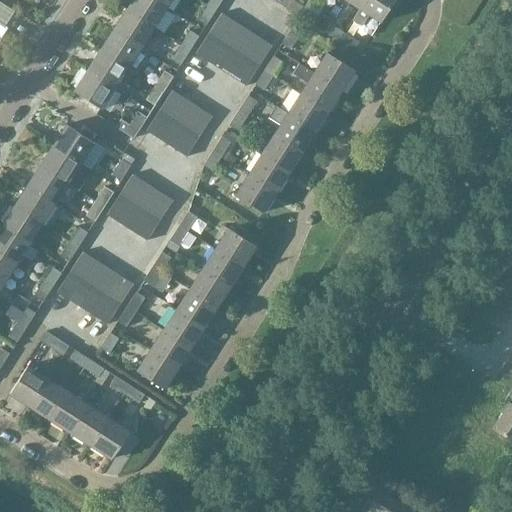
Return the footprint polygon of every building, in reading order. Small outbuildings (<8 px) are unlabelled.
[(165,6),(154,0),(129,0),(124,9),(152,27),(165,6)] [(208,0),(206,4),(215,10),(221,0),(208,0)] [(292,0),(290,0),(285,8),(296,15),(302,6),(292,0)] [(342,0),(358,10),(364,0),(342,0)] [(364,0),(358,10),(352,20),(361,26),(367,17),(378,24),(393,0),(364,0)] [(215,10),(206,4),(196,19),(205,25),(215,10)] [(302,6),(296,15),(312,25),(318,16),(302,6)] [(152,27),(124,9),(111,29),(139,47),(152,27)] [(230,18),(220,12),(207,32),(217,39),(230,18)] [(240,25),(230,18),(217,39),(227,45),(240,25)] [(322,32),(338,42),(343,33),(328,23),(322,32)] [(250,31),(240,25),(227,45),(237,52),(250,31)] [(111,29),(98,50),(126,67),(135,73),(148,53),(139,47),(111,29)] [(280,44),(289,50),(299,35),(290,29),(280,44)] [(180,45),(189,51),(198,37),(189,31),(180,45)] [(260,38),(250,31),(237,52),(247,58),(260,38)] [(217,39),(207,32),(194,53),(204,59),(217,39)] [(343,33),(338,42),(351,51),(357,42),(343,33)] [(270,44),(260,38),(247,58),(257,64),(270,44)] [(227,45),(217,39),(204,59),(214,65),(227,45)] [(189,51),(180,45),(170,60),(180,66),(189,51)] [(237,52),(227,45),(214,65),(224,72),(237,52)] [(113,87),(112,89),(120,93),(126,83),(118,78),(126,67),(98,50),(85,70),(113,87)] [(247,58),(237,52),(224,72),(234,78),(247,58)] [(313,73),(340,91),(353,70),(326,53),(313,73)] [(263,71),(272,76),(281,61),(273,56),(263,71)] [(257,64),(247,58),(234,78),(244,85),(257,64)] [(307,82),(299,94),(326,111),(340,91),(313,73),(297,63),(291,72),(307,82)] [(113,87),(85,70),(72,91),(99,108),(112,89),(113,87)] [(154,85),(163,91),(172,77),(163,71),(154,85)] [(272,76),(263,71),(254,85),(263,90),(272,76)] [(163,91),(154,85),(145,100),(154,106),(163,91)] [(180,95),(170,89),(157,109),(167,116),(180,95)] [(299,94),(286,114),(313,131),(326,111),(299,94)] [(190,102),(180,95),(167,116),(177,122),(190,102)] [(237,111),(247,117),(256,102),(247,96),(237,111)] [(201,109),(190,102),(177,122),(187,129),(201,109)] [(273,134),(300,152),(313,131),(286,114),(276,107),(269,117),(280,124),(273,134)] [(157,109),(144,129),(154,136),(167,116),(157,109)] [(201,109),(187,129),(198,135),(211,115),(201,109)] [(247,117),(237,111),(228,125),(238,131),(247,117)] [(115,127),(133,138),(146,118),(137,112),(129,125),(120,119),(115,127)] [(164,143),(177,122),(167,116),(154,136),(164,143)] [(187,129),(177,122),(164,143),(174,149),(187,129)] [(52,146),(79,163),(92,143),(65,125),(52,146)] [(185,156),(198,135),(187,129),(174,149),(185,156)] [(260,155),(287,172),(300,152),(273,134),(260,155)] [(211,152),(220,158),(224,151),(228,154),(233,145),(230,143),(230,142),(221,136),(211,152)] [(39,166),(66,184),(77,191),(84,181),(72,174),(79,163),(52,146),(39,166)] [(220,158),(211,152),(202,165),(211,171),(220,158)] [(260,155),(246,175),(273,192),(287,172),(260,155)] [(111,175),(120,181),(130,166),(121,160),(111,175)] [(25,186),(53,204),(66,184),(39,166),(25,186)] [(118,195),(128,201),(141,181),(131,175),(118,195)] [(273,192),(246,175),(233,195),(260,213),(273,192)] [(141,181),(128,201),(138,208),(151,187),(141,181)] [(12,206),(40,224),(53,204),(25,186),(12,206)] [(94,201),(103,208),(113,193),(103,187),(94,201)] [(151,187),(138,208),(148,214),(161,194),(151,187)] [(171,200),(161,194),(148,214),(158,220),(171,200)] [(115,222),(128,201),(118,195),(105,215),(115,222)] [(103,208),(94,201),(85,215),(94,221),(103,208)] [(125,228),(138,208),(128,201),(115,222),(125,228)] [(40,224),(12,206),(0,225),(0,227),(27,245),(40,224)] [(138,208),(125,228),(135,234),(148,214),(138,208)] [(177,226),(187,232),(197,217),(187,211),(177,226)] [(158,220),(148,214),(135,234),(145,241),(158,220)] [(187,232),(177,226),(168,240),(178,246),(187,232)] [(0,256),(14,265),(14,264),(26,272),(32,262),(20,254),(27,245),(0,227),(0,256)] [(68,242),(77,248),(87,233),(77,227),(68,242)] [(212,249),(241,267),(254,246),(226,228),(212,249)] [(77,248),(68,242),(59,256),(68,262),(77,248)] [(212,249),(199,269),(227,288),(241,267),(212,249)] [(91,258),(81,251),(68,271),(78,278),(91,258)] [(151,267),(160,273),(170,258),(161,252),(151,267)] [(0,256),(0,284),(0,285),(14,265),(0,256)] [(78,278),(88,284),(101,264),(91,258),(78,278)] [(111,271),(101,264),(88,284),(99,291),(111,271)] [(42,282),(51,288),(60,273),(51,267),(42,282)] [(160,273),(151,267),(142,281),(151,287),(160,273)] [(199,269),(186,290),(214,308),(227,288),(199,269)] [(78,278),(68,271),(55,291),(65,298),(78,278)] [(99,291),(109,298),(122,278),(111,271),(99,291)] [(88,284),(78,278),(65,298),(76,304),(88,284)] [(132,284),(122,278),(109,298),(119,304),(132,284)] [(51,288),(42,282),(33,297),(42,302),(51,288)] [(99,291),(88,284),(76,304),(86,311),(99,291)] [(186,290),(173,310),(201,328),(214,308),(186,290)] [(109,298),(99,291),(86,311),(96,318),(109,298)] [(124,308),(134,314),(144,298),(135,292),(124,308)] [(119,304),(109,298),(96,318),(106,324),(119,304)] [(17,322),(24,311),(14,305),(7,315),(17,322)] [(16,324),(25,329),(35,313),(26,307),(24,311),(17,322),(16,324)] [(134,314),(124,308),(116,321),(126,327),(134,314)] [(160,330),(188,349),(201,328),(173,310),(160,330)] [(25,329),(16,324),(7,337),(16,343),(25,329)] [(188,349),(160,330),(146,351),(175,369),(188,349)] [(45,331),(39,341),(55,351),(58,346),(61,342),(46,332),(45,331)] [(99,348),(107,354),(117,338),(109,333),(99,348)] [(68,360),(83,368),(89,359),(74,350),(68,360)] [(175,369),(146,351),(133,371),(162,390),(175,369)] [(89,359),(83,368),(97,377),(103,368),(89,359)] [(8,394),(28,408),(46,380),(45,380),(53,367),(43,361),(35,373),(26,367),(8,394)] [(108,385),(122,394),(128,385),(113,376),(108,385)] [(66,393),(46,380),(28,408),(49,421),(66,393)] [(128,385),(122,394),(136,403),(142,394),(128,385)] [(49,421),(69,434),(87,407),(66,393),(49,421)] [(147,397),(141,406),(148,411),(154,401),(147,397)] [(511,406),(507,404),(492,427),(511,439),(511,406)] [(87,407),(69,434),(89,447),(107,420),(87,407)] [(107,420),(89,447),(110,461),(128,433),(125,432),(131,422),(125,418),(119,427),(107,420)] [(391,511),(370,498),(360,511),(391,511)]
